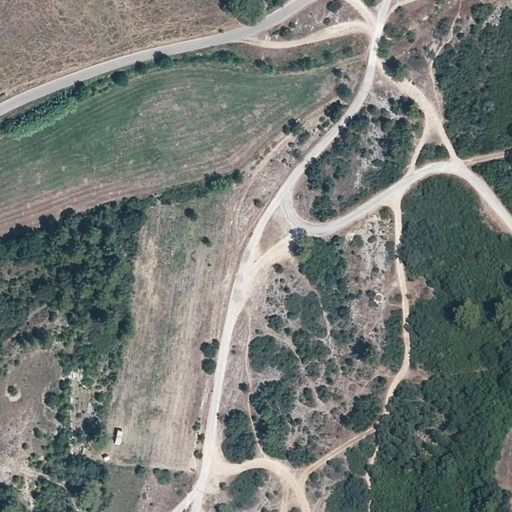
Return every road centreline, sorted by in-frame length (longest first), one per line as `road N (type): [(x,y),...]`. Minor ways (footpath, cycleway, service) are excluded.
road 1 (unclassified): [(386,0),(356,106),(286,188),(292,216),(313,230),(331,227),(427,171),(452,169),(511,225)]
road 2 (track): [(178,511),(202,487),(250,244),(286,188)]
road 3 (tertiary): [(302,0),(234,34),(128,59),(0,111)]
road 4 (track): [(378,27),(334,26),(293,43),(234,34)]
